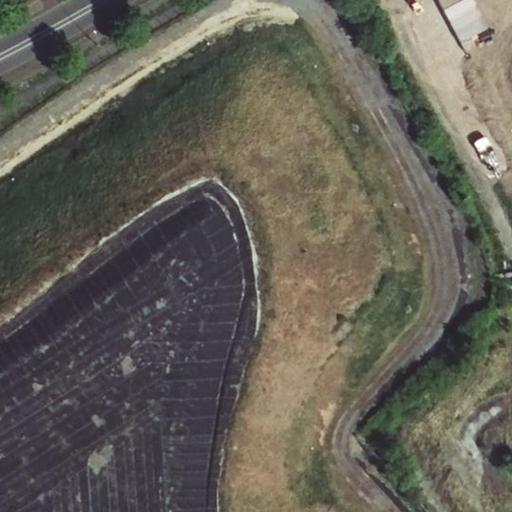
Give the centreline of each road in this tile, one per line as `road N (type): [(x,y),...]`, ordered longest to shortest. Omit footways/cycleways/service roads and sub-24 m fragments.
road 1 (track): [(511,289),(509,256),(392,0)]
road 2 (tertiary): [(0,59),(107,0)]
